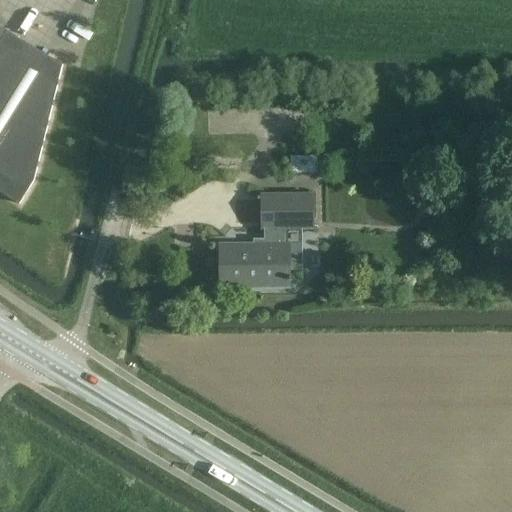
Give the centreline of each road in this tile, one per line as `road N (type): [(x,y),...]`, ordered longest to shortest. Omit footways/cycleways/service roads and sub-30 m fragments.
road 1 (tertiary): [(294,511),(66,373)]
road 2 (track): [(113,200),(160,0)]
road 3 (unclassified): [(66,373),(113,200)]
